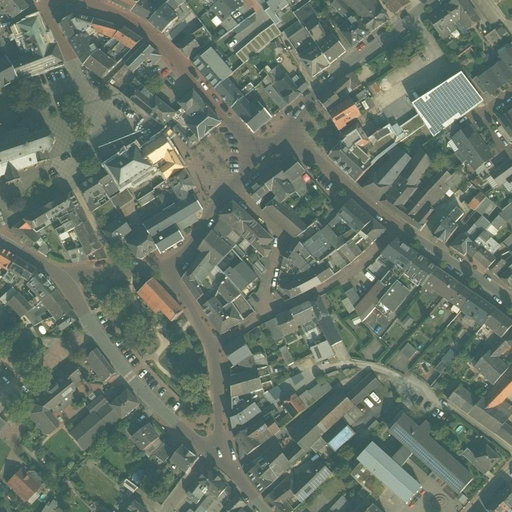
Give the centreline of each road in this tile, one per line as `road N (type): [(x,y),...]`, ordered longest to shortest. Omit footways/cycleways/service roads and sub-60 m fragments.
road 1 (residential): [(83,0),(153,36),(257,153)]
road 2 (residential): [(61,281),(129,377),(208,455)]
road 3 (residential): [(435,0),(316,91),(299,107),(290,135)]
road 4 (residential): [(22,212),(130,130),(80,87)]
road 5 (residential): [(270,314),(349,271),(396,227)]
road 6 (residential): [(270,314),(280,238),(231,191)]
road 7 (residential): [(290,135),(396,227)]
road 8 (residential): [(396,227),(511,305)]
road 9 (residential): [(212,349),(223,470)]
